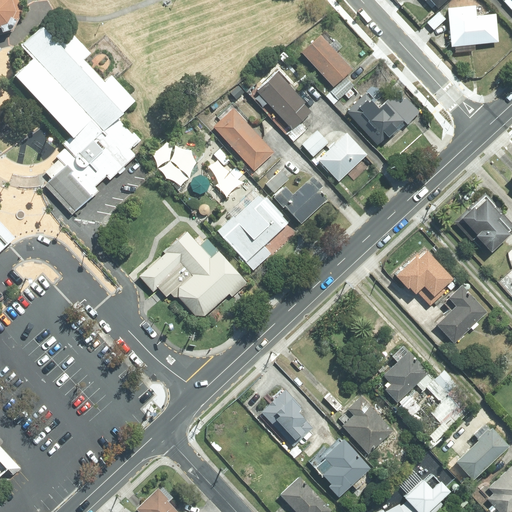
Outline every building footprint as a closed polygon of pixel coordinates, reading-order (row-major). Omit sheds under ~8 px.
[(0,0),(0,34),(13,30),(18,15),(18,0),(0,0)] [(475,6),(449,8),(452,45),(497,41),(495,15),(476,17),(475,6)] [(447,18),(440,11),(427,22),(434,30),(447,18)] [(46,184),(74,214),(99,190),(95,186),(106,176),(110,180),(136,155),(130,149),(141,140),(119,117),(135,101),(109,75),(104,80),(84,59),(89,54),(71,34),(61,43),(43,25),(18,45),(31,60),(16,73),(45,106),(53,116),(70,134),(76,141),(69,147),(45,168),(51,179),(46,184)] [(302,52),(333,86),(352,69),(321,35),(302,52)] [(278,73),(258,90),(292,128),(311,111),(304,104),(305,103),(278,73)] [(331,91),(338,98),(353,85),(346,77),(331,91)] [(237,84),(228,91),(237,102),(246,94),(237,84)] [(366,93),(346,111),(378,145),(387,136),(390,139),(407,123),(386,101),(379,108),(366,93)] [(393,95),(386,101),(407,123),(420,111),(406,97),(400,103),(393,95)] [(230,105),(211,122),(254,169),(273,152),(230,105)] [(317,130),(303,143),(313,155),(328,142),(317,130)] [(346,134),(319,159),(339,180),(366,154),(346,134)] [(175,181),(181,185),(188,178),(191,169),(195,162),(191,151),(183,150),(174,145),(167,143),(160,148),(152,153),(158,167),(166,178),(175,181)] [(223,190),(227,197),(233,188),(244,182),(236,179),(230,172),(224,168),(217,160),(213,164),(209,166),(215,175),(218,183),(215,185),(223,190)] [(280,171),(266,184),(274,192),(288,178),(280,171)] [(285,187),(275,196),(301,224),(328,199),(319,189),(322,186),(313,176),(293,195),(285,187)] [(232,213),(216,228),(252,267),(269,252),(261,243),(286,220),(259,191),(233,215),(232,213)] [(476,233),(491,249),(511,229),(511,224),(485,195),(457,221),(472,237),(476,233)] [(201,242),(188,228),(138,275),(163,301),(171,294),(199,324),(246,280),(206,238),(204,240),(201,242)] [(444,287),(454,278),(426,248),(419,255),(417,252),(396,273),(407,285),(408,284),(415,291),(430,305),(446,289),(444,287)] [(487,311),(462,284),(449,296),(457,304),(437,323),(454,341),(487,311)] [(386,388),(397,400),(428,371),(408,351),(383,374),(392,383),(386,388)] [(444,419),(468,397),(444,370),(434,378),(449,395),(434,409),(444,419)] [(285,390),(262,411),(294,443),(312,426),(298,410),(301,407),(285,390)] [(392,430),(360,395),(348,407),(354,414),(343,424),(368,451),(392,430)] [(511,401),(511,400),(502,407),(510,418),(511,415),(511,401)] [(236,444),(257,424),(237,403),(216,424),(236,444)] [(509,444),(491,426),(488,429),(485,425),(475,435),(478,438),(456,459),(473,477),(509,444)] [(252,473),(273,452),(253,431),(232,452),(252,473)] [(370,466),(343,437),(323,454),(326,457),(316,466),(331,482),(328,484),(338,495),(370,466)] [(274,496),(295,475),(275,454),(254,475),(274,496)] [(0,476),(8,469),(0,459),(0,476)] [(511,464),(488,487),(493,492),(487,498),(500,511),(509,511),(511,510),(511,464)] [(423,477),(407,492),(425,511),(449,488),(440,479),(439,481),(432,474),(426,480),(423,477)] [(290,511),(305,511),(319,499),(298,478),(277,499),(290,511)] [(168,497),(157,486),(135,507),(139,511),(178,511),(166,499),(168,497)] [(409,498),(382,511),(413,511),(416,510),(409,498)] [(331,511),(322,502),(311,511),(331,511)]
